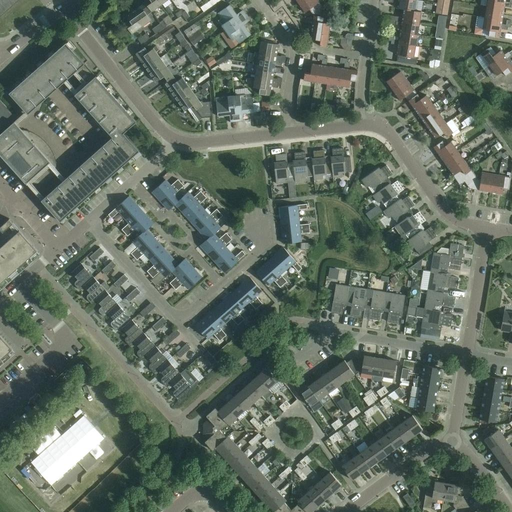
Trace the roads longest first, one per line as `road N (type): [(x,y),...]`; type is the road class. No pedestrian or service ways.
road 1 (residential): [(57,249),(19,284),(67,341),(0,401)]
road 2 (residential): [(88,221),(172,312),(188,312),(223,283)]
road 3 (residential): [(294,361),(332,332),(466,355)]
road 4 (residential): [(487,228),(448,215),(382,128),(357,127)]
road 5 (residential): [(176,141),(64,10)]
road 6 (residential): [(285,134),(294,49),(258,0)]
road 7 (residential): [(223,283),(132,182)]
road 8 (residential): [(466,355),(487,228)]
road 9 (residential): [(357,127),(373,0)]
road 10 (residential): [(345,511),(428,450),(450,444)]
